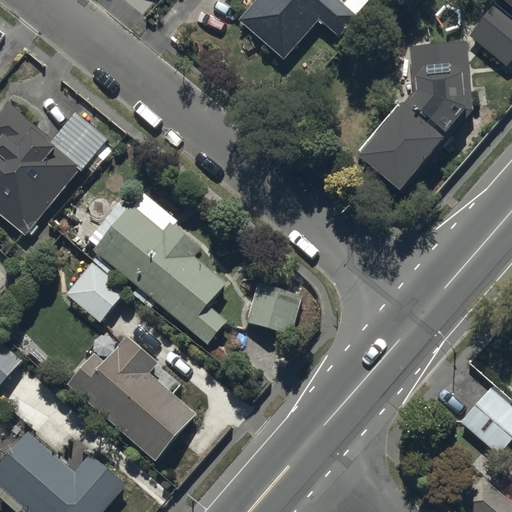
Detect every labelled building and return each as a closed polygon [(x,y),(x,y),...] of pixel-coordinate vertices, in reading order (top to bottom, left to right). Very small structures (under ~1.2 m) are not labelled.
[(264,0),(240,26),(286,68),(322,27),(340,43),(377,0),(264,0)] [(511,0),(493,0),(511,15),(511,0)] [(511,28),(493,13),(470,40),(511,74),(511,72),(511,28)] [(469,123),(467,85),(473,85),(470,49),(412,51),(412,70),(407,70),(407,83),(413,83),(414,99),(402,114),(400,112),(360,161),(366,166),(361,172),(405,206),(469,123)] [(0,218),(29,242),(80,177),(84,181),(110,147),(74,118),(55,143),(23,119),(24,118),(11,108),(0,121),(0,218)] [(98,257),(92,264),(115,282),(119,278),(211,352),(229,329),(212,315),(231,292),(197,265),(204,256),(175,233),(181,226),(144,196),(96,256),(98,257)] [(92,269),(66,300),(100,329),(126,297),(92,269)] [(307,299),(258,287),(247,331),(296,343),(307,299)] [(93,357),(64,390),(158,472),(200,424),(152,381),(162,370),(129,342),(106,368),(93,357)] [(0,346),(0,394),(24,367),(0,346)] [(511,411),(492,393),(461,426),(500,462),(511,448),(511,411)] [(30,435),(0,469),(0,490),(24,511),(114,511),(131,493),(74,442),(58,460),(30,435)] [(511,511),(511,510),(482,485),(460,511),(511,511)]
